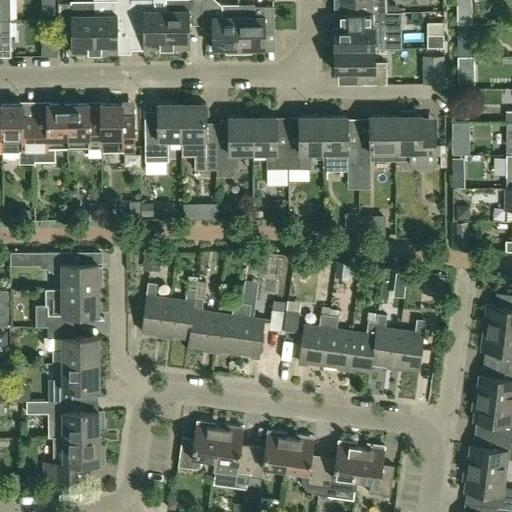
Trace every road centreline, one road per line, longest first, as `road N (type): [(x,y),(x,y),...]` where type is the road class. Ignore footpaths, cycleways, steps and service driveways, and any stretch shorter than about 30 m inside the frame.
road 1 (residential): [(297,66),(286,74),(0,76)]
road 2 (residential): [(155,399),(182,393),(403,423),(428,435)]
road 3 (residential): [(428,435),(444,419),(462,277)]
road 4 (residential): [(155,399),(119,357),(118,251)]
road 5 (residential): [(297,66),(317,91),(435,91)]
